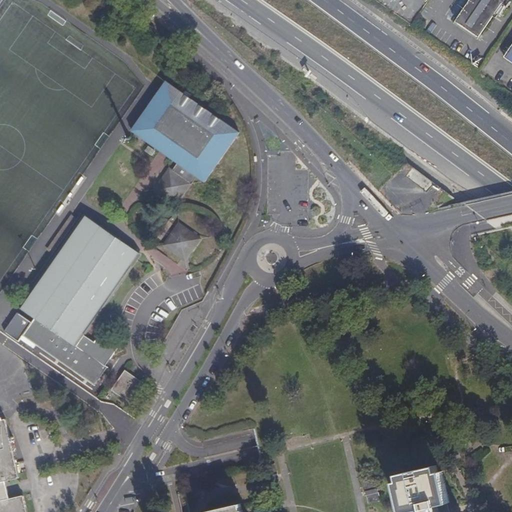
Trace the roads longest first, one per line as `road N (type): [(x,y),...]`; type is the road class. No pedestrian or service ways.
road 1 (trunk): [(231,0),(511,210)]
road 2 (unclassified): [(246,266),(105,510)]
road 3 (unclassified): [(105,510),(160,443),(259,282)]
road 4 (trunk): [(511,142),(326,0)]
road 5 (tertiary): [(220,49),(358,191)]
road 6 (tertiary): [(398,232),(511,341)]
